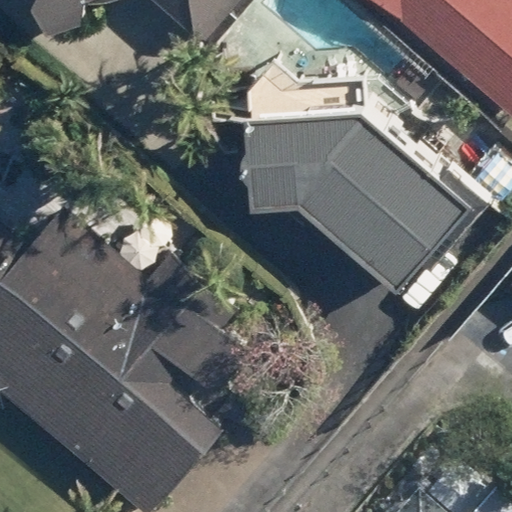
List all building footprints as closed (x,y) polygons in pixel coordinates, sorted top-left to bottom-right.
[(40,0),(47,22),(90,9),(87,0),(170,0),(208,33),(237,0),(40,0)] [(511,0),(384,0),(511,105),(511,0)] [(394,273),(474,186),(366,93),(257,105),(250,184),(302,188),(394,273)] [(0,378),(152,508),(228,419),(203,398),(266,325),(172,245),(153,267),(67,193),(30,236),(0,209),(0,378)] [(431,511),(414,498),(402,511),(431,511)]
